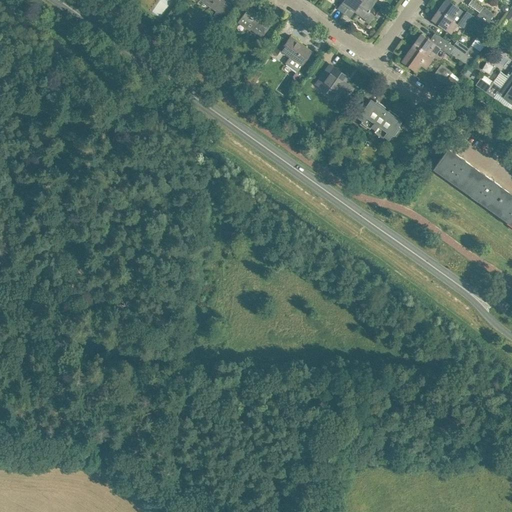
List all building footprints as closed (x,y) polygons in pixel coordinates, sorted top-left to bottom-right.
[(223,20),(231,9),(223,3),(225,0),(205,0),(211,4),(210,6),(217,11),(214,14),(223,20)] [(344,13),(352,0),(339,0),(342,2),(337,8),(344,13)] [(375,2),(376,0),(352,0),(344,13),(350,17),(355,11),(367,20),(366,21),(369,23),(381,7),(375,2)] [(446,0),(447,0),(440,10),(458,23),(465,28),(473,16),(466,11),(465,13),(447,0),(446,0)] [(261,36),(271,22),(249,7),(240,20),(261,36)] [(483,7),(480,12),(490,19),(493,14),(483,7)] [(458,23),(440,10),(432,20),(431,19),(431,20),(439,26),(450,34),(458,23)] [(476,17),(475,18),(486,25),(484,27),(484,28),(492,33),(498,25),(490,19),(480,12),(476,17)] [(422,35),(415,45),(433,58),(440,48),(449,55),(450,53),(468,66),(472,60),(453,46),(435,33),(434,33),(438,36),(434,43),(421,34),(422,35)] [(287,41),(282,37),(277,34),(267,49),(276,56),(280,51),(289,58),(285,64),(297,72),(301,66),(306,59),(312,51),(311,51),(305,47),(305,46),(290,36),(287,41)] [(476,37),(468,49),(457,41),(453,46),(472,60),(484,43),(476,37)] [(433,58),(415,45),(408,55),(406,54),(401,61),(416,71),(420,65),(426,69),(433,58)] [(337,89),(343,93),(348,97),(354,89),(343,81),(347,76),(329,64),(315,84),(332,96),(337,89)] [(435,78),(443,84),(445,83),(450,76),(453,73),(441,64),(434,74),(437,75),(435,78)] [(511,70),(504,82),(505,82),(501,87),(493,82),(490,85),(480,78),(475,85),(495,99),(498,94),(511,103),(511,70)] [(249,76),(247,80),(254,85),(256,81),(249,76)] [(453,88),(458,81),(450,76),(445,83),(453,88)] [(360,93),(368,99),(375,89),(367,83),(360,93)] [(360,122),(372,130),(386,110),(384,109),(386,107),(376,100),(375,102),(370,100),(368,103),(365,101),(359,111),(361,112),(358,116),(362,119),(360,122)] [(387,111),(386,110),(372,130),(382,138),(384,135),(389,138),(391,134),(394,136),(400,127),(398,125),(398,124),(401,121),(397,118),(399,116),(389,109),(387,111)] [(404,117),(401,121),(398,124),(409,132),(414,124),(404,117)] [(393,145),(387,152),(392,156),(397,148),(393,145)] [(463,189),(477,169),(465,160),(460,157),(447,148),(433,168),(463,189)] [(489,178),(477,169),(463,189),(492,210),(506,190),(494,181),(495,181),(490,177),(489,178)] [(511,194),(506,190),(492,210),(511,224),(511,194)]
